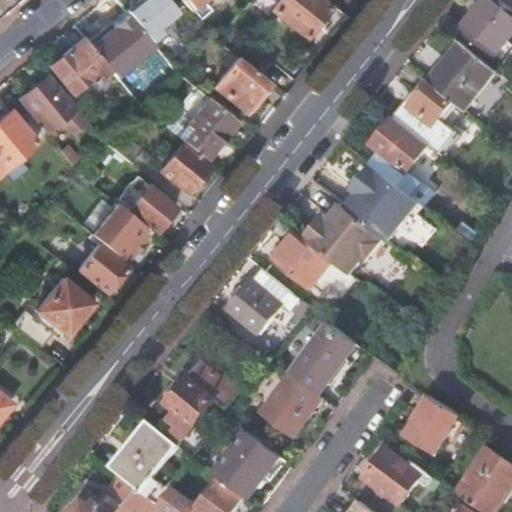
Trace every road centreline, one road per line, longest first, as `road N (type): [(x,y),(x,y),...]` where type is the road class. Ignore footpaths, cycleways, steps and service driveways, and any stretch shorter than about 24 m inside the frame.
road 1 (tertiary): [(412,0),(0,508)]
road 2 (residential): [(292,511),(386,384)]
